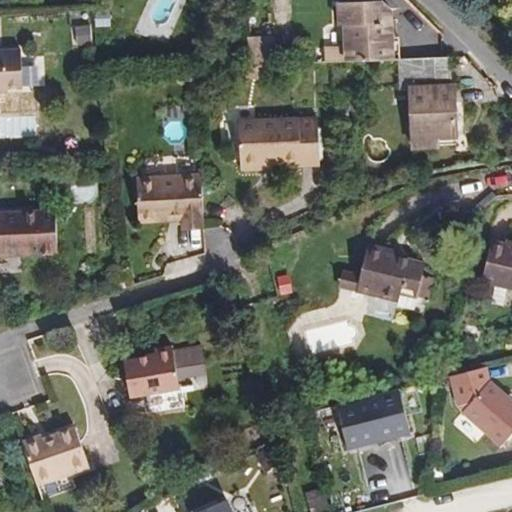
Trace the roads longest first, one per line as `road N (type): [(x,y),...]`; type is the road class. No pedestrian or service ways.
road 1 (residential): [(0,339),(230,260)]
road 2 (residential): [(511,81),(416,0)]
